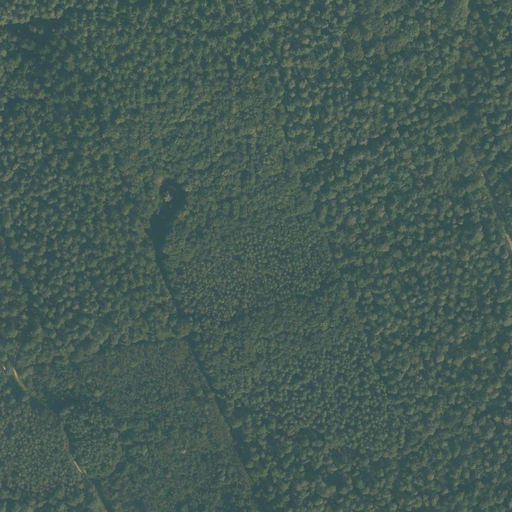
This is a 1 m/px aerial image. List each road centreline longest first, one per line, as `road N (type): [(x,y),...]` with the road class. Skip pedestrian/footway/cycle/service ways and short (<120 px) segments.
road 1 (track): [(511,76),(297,169),(0,206)]
road 2 (track): [(406,442),(228,0)]
road 3 (track): [(60,12),(233,424)]
road 4 (track): [(0,374),(73,351),(195,336),(340,279)]
road 5 (track): [(0,220),(28,291),(16,378),(68,424),(78,463),(107,511)]
road 6 (track): [(471,0),(455,109),(511,245)]
road 7 (track): [(233,424),(304,421),(363,445),(406,442)]
